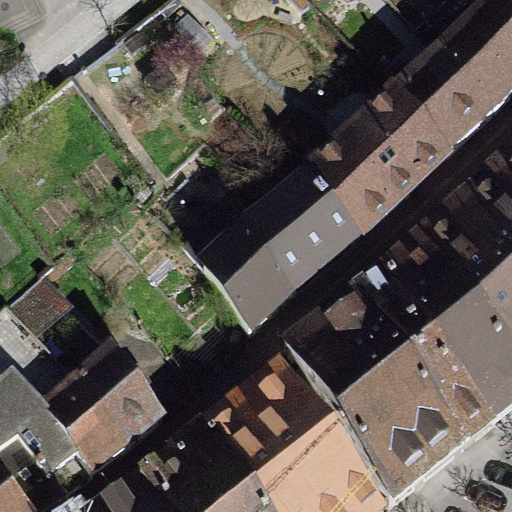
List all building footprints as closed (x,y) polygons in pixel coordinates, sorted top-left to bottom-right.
[(511,0),(501,0),(503,1),(511,9),(511,0)] [(511,120),(511,9),(503,1),(414,94),(475,157),(511,120)] [(475,157),(414,94),(329,173),(390,237),(475,157)] [(390,237),(329,173),(265,229),(321,294),(390,237)] [(511,176),(503,184),(511,192),(511,176)] [(511,192),(503,184),(453,234),(511,293),(511,192)] [(321,294),(265,229),(201,284),(256,349),(321,294)] [(511,352),(511,293),(453,234),(401,281),(490,368),(511,352)] [(490,368),(401,281),(358,316),(447,403),(490,368)] [(447,403),(358,316),(296,366),(394,449),(447,403)] [(167,412),(112,344),(43,400),(98,468),(167,412)] [(511,352),(490,368),(511,392),(511,352)] [(511,392),(490,368),(447,403),(501,468),(511,457),(511,392)] [(119,511),(391,511),(279,387),(119,511)] [(447,403),(394,449),(452,511),(454,511),(501,468),(447,403)] [(0,511),(37,511),(0,465),(0,511)]
